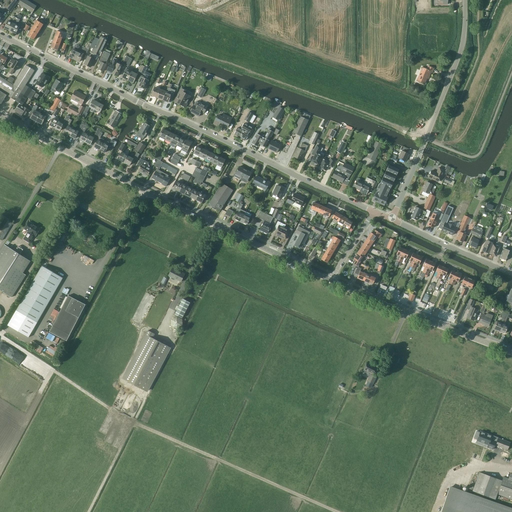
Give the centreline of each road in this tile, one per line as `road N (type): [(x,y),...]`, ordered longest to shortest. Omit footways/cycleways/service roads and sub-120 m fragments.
road 1 (track): [(88,511),(174,345),(298,409),(389,441)]
road 2 (tertiary): [(374,210),(0,35)]
road 3 (track): [(68,0),(413,135),(427,133)]
road 4 (tertiary): [(333,278),(0,118)]
road 5 (unclassified): [(392,218),(461,52),(464,0)]
road 6 (tertiary): [(511,351),(333,278)]
road 7 (track): [(174,345),(161,330),(215,225)]
road 8 (tertiary): [(511,272),(392,218)]
